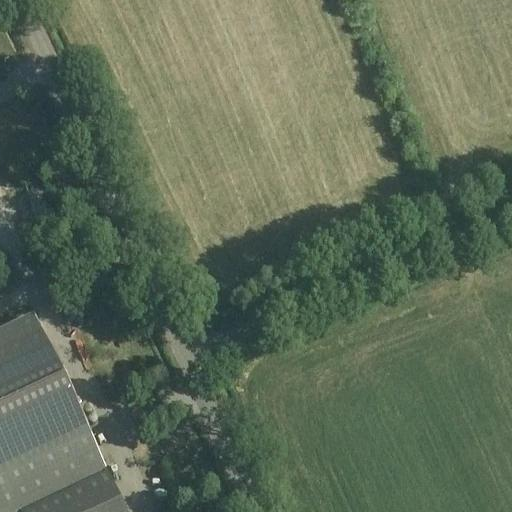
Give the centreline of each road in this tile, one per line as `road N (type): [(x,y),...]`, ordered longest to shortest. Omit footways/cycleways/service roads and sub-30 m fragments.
road 1 (tertiary): [(260,511),(20,0)]
road 2 (track): [(511,219),(187,356)]
road 3 (track): [(132,237),(0,303)]
